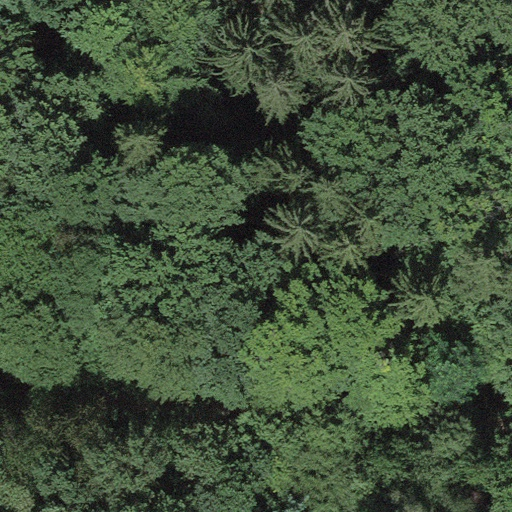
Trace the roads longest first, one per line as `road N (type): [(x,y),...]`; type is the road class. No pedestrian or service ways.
road 1 (track): [(0,412),(167,413),(511,446)]
road 2 (track): [(428,438),(511,301)]
